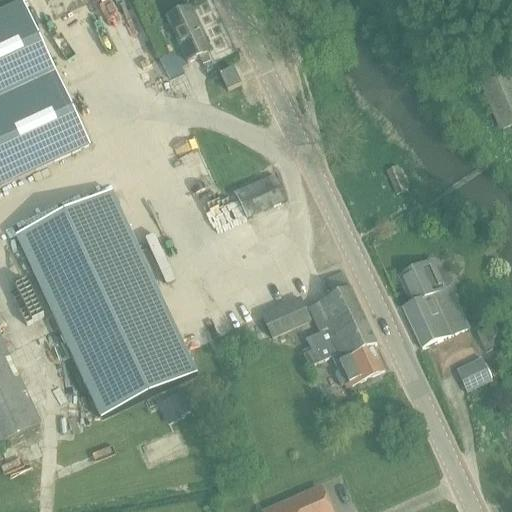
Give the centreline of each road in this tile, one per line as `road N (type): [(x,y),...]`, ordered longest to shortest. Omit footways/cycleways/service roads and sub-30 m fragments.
road 1 (secondary): [(473,511),(231,0)]
road 2 (track): [(307,158),(310,106),(274,0)]
